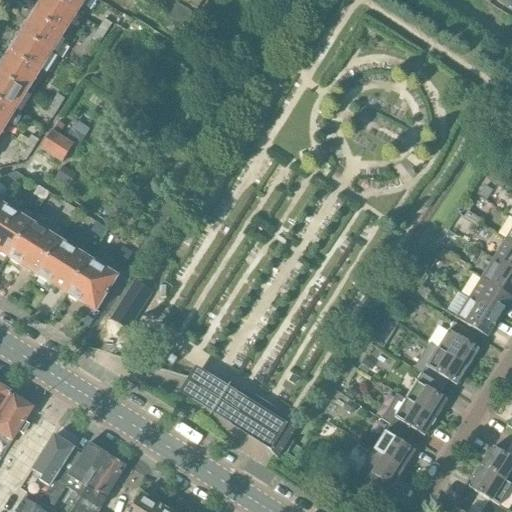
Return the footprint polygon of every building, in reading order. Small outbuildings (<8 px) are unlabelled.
[(21,34),(52,54),(85,0),(41,0),(28,23),(24,23),(21,28),(22,31),(21,34)] [(194,14),(177,3),(169,17),(186,28),(194,14)] [(100,45),(113,24),(105,19),(92,40),(100,45)] [(0,102),(15,112),(52,54),(21,34),(20,34),(17,35),(13,41),(14,44),(0,66),(0,102)] [(214,36),(208,45),(221,53),(226,44),(214,36)] [(52,120),(66,99),(58,95),(45,115),(52,120)] [(0,136),(15,112),(0,102),(0,136)] [(54,129),(79,146),(90,129),(77,121),(71,130),(59,122),(54,129)] [(51,131),(40,148),(62,162),(72,145),(51,131)] [(27,162),(40,141),(32,136),(18,157),(27,162)] [(61,167),(55,177),(69,186),(75,175),(61,167)] [(494,185),(499,177),(492,173),(487,180),(494,185)] [(499,177),(494,185),(501,189),(506,182),(499,177)] [(1,205),(0,205),(0,251),(9,257),(30,223),(15,214),(1,205)] [(470,224),(475,216),(467,212),(463,219),(470,224)] [(475,216),(470,224),(477,228),(482,221),(475,216)] [(95,233),(85,248),(92,253),(108,229),(96,221),(90,230),(95,233)] [(30,223),(9,257),(10,258),(10,261),(16,265),(19,264),(23,266),(28,269),(38,276),(59,241),(44,232),(30,223)] [(59,241),(38,276),(39,277),(39,280),(46,284),(49,283),(52,285),(58,288),(67,294),(88,259),(74,250),(59,241)] [(511,271),(511,244),(505,241),(493,260),(511,271)] [(446,263),(450,255),(443,251),(438,258),(446,263)] [(450,255),(446,263),(453,267),(458,260),(450,255)] [(88,259),(67,294),(69,295),(69,298),(75,303),(79,301),(82,303),(87,306),(97,312),(118,278),(103,269),(88,259)] [(511,271),(493,260),(481,279),(511,298),(511,297),(511,271)] [(499,318),(511,298),(481,279),(469,299),(499,318)] [(126,331),(140,310),(151,293),(135,283),(110,321),(126,331)] [(416,294),(424,299),(428,291),(421,286),(416,294)] [(499,318),(469,299),(456,319),(487,338),(499,318)] [(437,349),(468,368),(479,350),(471,345),(476,337),(454,323),(437,349)] [(414,370),(421,375),(443,389),(448,381),(456,387),(468,368),(437,349),(430,345),(414,370)] [(421,375),(405,400),(436,419),(447,401),(439,396),(443,389),(421,375)] [(277,459),(280,454),(296,429),(288,424),(289,422),(283,416),(277,411),(271,406),(265,402),(258,398),(251,394),(244,391),(236,389),(235,391),(222,383),(221,384),(234,392),(227,402),(217,391),(216,391),(277,459)] [(0,413),(12,395),(0,387),(0,413)] [(0,441),(9,447),(25,422),(33,408),(12,395),(0,413),(0,441)] [(405,400),(389,426),(411,439),(416,432),(425,437),(436,419),(405,400)] [(389,426),(373,451),(404,470),(415,452),(407,447),(411,439),(389,426)] [(74,450),(53,437),(32,470),(41,476),(39,480),(51,487),(55,480),(74,450)] [(108,455),(89,444),(63,485),(55,480),(51,487),(40,504),(52,511),(65,489),(76,497),(73,502),(76,504),(77,505),(108,455)] [(511,459),(494,448),(488,457),(486,456),(479,467),(511,487),(511,486),(511,459)] [(404,470),(373,451),(357,477),(356,481),(355,484),(356,487),(357,491),(358,493),(361,495),(364,496),(368,497),(371,497),(374,496),(377,494),(379,491),(384,483),(393,488),(404,470)] [(127,467),(108,455),(77,505),(76,504),(71,511),(98,511),(101,508),(127,467)] [(511,487),(479,467),(472,477),(474,479),(468,488),(489,501),(482,511),(483,511),(507,511),(499,507),(511,487)] [(140,495),(129,511),(159,511),(162,508),(140,495)] [(41,511),(22,500),(14,511),(41,511)]
